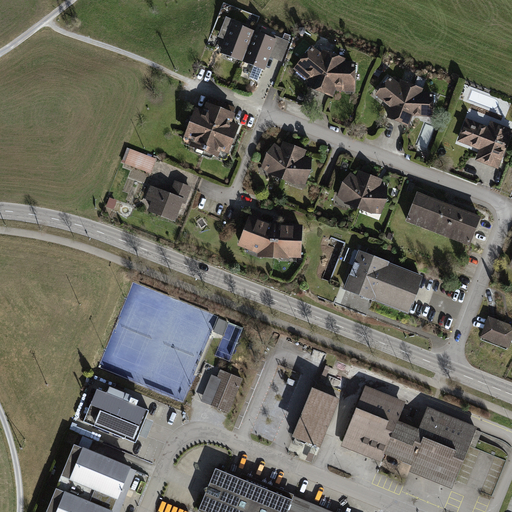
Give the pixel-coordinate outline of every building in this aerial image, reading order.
[(242,62),(253,32),(229,23),(218,53),(242,62)] [(253,32),(242,62),(261,70),(273,40),(253,32)] [(320,92),(331,52),(320,48),(318,54),(305,48),(292,68),(308,77),(304,87),(320,92)] [(331,52),(320,92),(331,95),(333,89),(353,91),(354,62),(342,61),(341,56),(331,52)] [(385,118),(396,120),(409,82),(398,78),(397,83),(383,77),(371,94),(390,107),(385,118)] [(421,86),(409,82),(396,120),(409,123),(411,115),(432,113),(432,92),(419,91),(421,86)] [(203,107),(196,104),(183,139),(227,156),(240,123),(233,120),(237,111),(206,99),(203,107)] [(486,126),(464,119),(455,143),(478,151),(475,159),(499,167),(511,129),(511,128),(488,121),(486,126)] [(283,180),(295,146),(283,142),(280,148),(273,144),(260,167),(270,176),(283,180)] [(295,146),(283,180),(295,184),(305,184),(311,158),(303,157),(306,150),(295,146)] [(158,159),(127,147),(122,160),(153,172),(158,159)] [(343,205),(356,209),(369,174),(358,170),(355,176),(348,171),(336,195),(343,205)] [(381,179),(369,174),(356,209),(369,212),(380,212),(387,187),(378,185),(381,179)] [(171,190),(151,183),(146,198),(152,200),(148,210),(180,221),(192,187),(174,180),(171,190)] [(479,218),(419,195),(408,222),(469,245),(479,218)] [(116,200),(108,197),(105,206),(113,208),(116,200)] [(271,223),(245,215),(235,246),(264,255),(300,258),(300,223),(271,223)] [(421,275),(356,249),(341,287),(406,313),(421,275)] [(511,333),(511,323),(486,314),(479,336),(507,346),(511,333)] [(225,336),(229,322),(219,319),(215,333),(225,336)] [(218,356),(233,360),(242,327),(228,323),(218,356)] [(100,367),(133,380),(132,343),(122,339),(122,337),(125,329),(118,327),(117,331),(117,348),(107,348),(100,367)] [(243,379),(220,370),(208,402),(231,411),(243,379)] [(108,390),(99,386),(84,421),(135,442),(149,409),(124,398),(127,392),(110,385),(108,390)] [(403,402),(364,386),(340,444),(379,459),(382,453),(408,463),(406,469),(451,487),(476,424),(424,404),(415,425),(396,418),(403,402)] [(340,398),(312,387),(292,436),(321,447),(340,398)] [(111,511),(131,465),(75,441),(45,511),(111,511)] [(239,477),(214,467),(197,510),(202,511),(336,511),(241,473),(239,477)]
